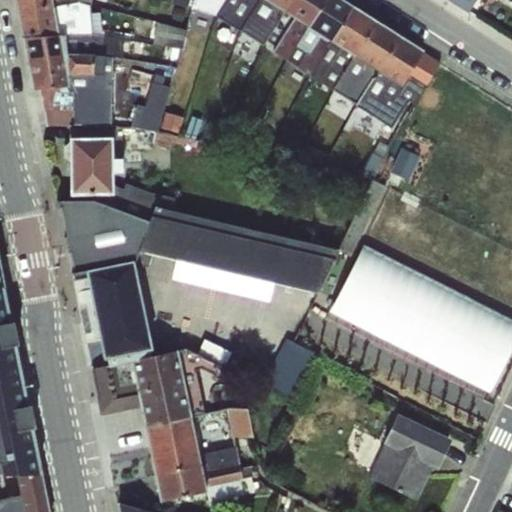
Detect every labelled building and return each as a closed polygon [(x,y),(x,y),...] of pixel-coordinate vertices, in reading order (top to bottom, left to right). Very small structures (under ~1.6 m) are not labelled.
[(90,0),(13,0),(16,14),(90,5),(90,0)] [(214,16),(223,0),(192,0),(190,9),(214,16)] [(223,0),(214,16),(238,32),(259,0),(223,0)] [(259,0),(238,32),(262,46),(283,13),(290,0),(259,0)] [(290,0),(283,13),(292,19),(271,52),(284,61),(306,28),(323,0),(290,0)] [(338,0),(323,0),(306,28),(315,34),(294,67),(309,76),(350,7),(338,0)] [(465,0),(486,12),(492,0),(465,0)] [(91,33),(90,5),(16,14),(21,38),(91,33)] [(331,90),(375,24),(350,7),(309,76),(331,90)] [(162,39),(188,48),(194,29),(168,21),(162,39)] [(355,105),(397,37),(375,24),(331,90),(355,105)] [(104,37),(91,33),(21,38),(24,57),(103,57),(104,37)] [(397,37),(355,105),(389,126),(408,101),(413,102),(437,63),(397,37)] [(103,74),(103,57),(24,57),(30,89),(67,85),(66,70),(103,74)] [(137,123),(182,132),(185,115),(170,111),(176,81),(157,77),(151,103),(141,101),(137,123)] [(511,309),(370,246),(339,315),(499,386),(511,356),(511,309)] [(106,360),(107,367),(151,356),(132,262),(82,272),(101,360),(106,360)] [(186,348),(151,356),(107,367),(89,370),(95,403),(100,418),(139,412),(143,427),(190,418),(205,413),(191,360),(179,359),(179,358),(189,355),(186,348)] [(268,384),(297,396),(312,360),(284,348),(268,384)] [(230,406),(233,437),(257,435),(254,404),(230,406)] [(436,470),(451,440),(397,414),(368,477),(415,500),(431,468),(436,470)] [(143,427),(154,476),(239,459),(235,446),(199,455),(190,418),(143,427)] [(241,466),(239,459),(154,476),(156,500),(206,490),(207,502),(244,492),(244,480),(255,476),(252,464),(241,466)] [(0,511),(23,511),(19,492),(16,475),(0,474),(0,511)] [(19,492),(23,511),(46,511),(39,475),(16,475),(19,492)] [(150,511),(117,503),(118,511),(150,511)]
